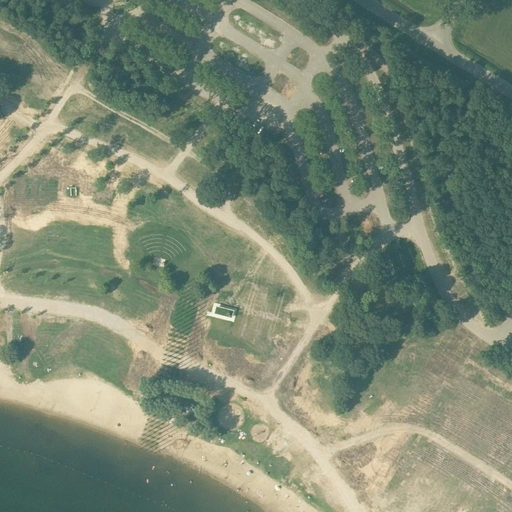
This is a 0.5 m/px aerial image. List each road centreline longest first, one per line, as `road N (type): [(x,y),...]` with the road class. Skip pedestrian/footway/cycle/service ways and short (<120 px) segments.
road 1 (track): [(0,175),(69,93),(85,93),(210,169),(223,184),(228,212),(303,287),(308,309)]
road 2 (unclassified): [(290,0),(332,30),(370,84),(438,294),(497,349)]
road 3 (track): [(0,296),(106,314),(265,400)]
road 4 (track): [(511,486),(438,435),(409,426),(317,454)]
road 5 (track): [(265,400),(361,511)]
